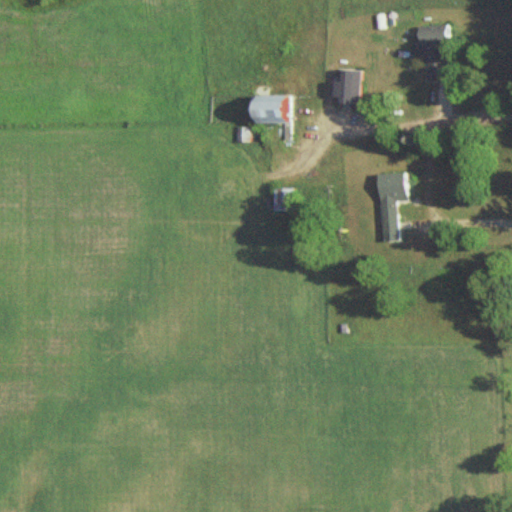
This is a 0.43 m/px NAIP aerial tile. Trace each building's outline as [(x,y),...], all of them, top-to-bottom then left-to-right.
[(467,25),(423,28),(424,50),(429,62),(430,79),(456,78),(460,88),(465,87),(484,80),(483,67),(467,25)] [(256,121),(265,121),(265,96),(256,96),(256,121)] [(253,127),(241,127),(241,142),(253,142),(253,127)] [(402,201),(415,201),(414,174),(383,175),(387,242),(405,241),(402,201)] [(280,212),(301,212),(301,187),(280,187),(280,212)]
